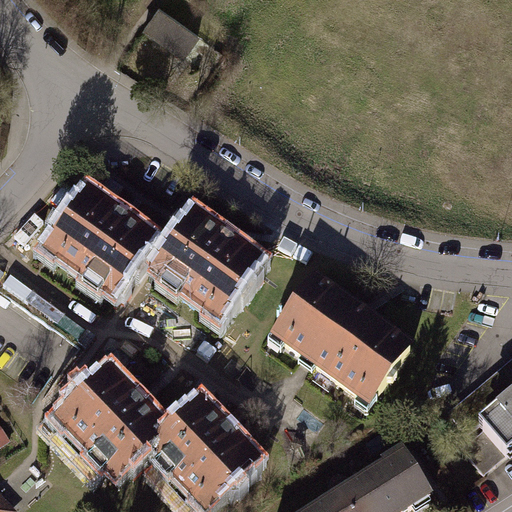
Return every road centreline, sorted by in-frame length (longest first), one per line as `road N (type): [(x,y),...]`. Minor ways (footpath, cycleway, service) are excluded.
road 1 (residential): [(78,91),(333,234),(388,252),(511,272)]
road 2 (residential): [(0,198),(39,162),(78,91)]
